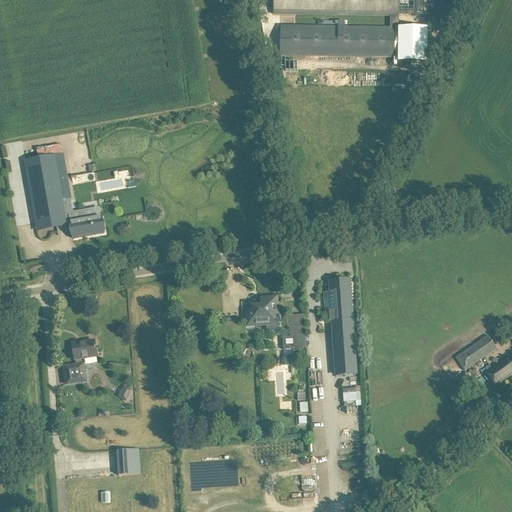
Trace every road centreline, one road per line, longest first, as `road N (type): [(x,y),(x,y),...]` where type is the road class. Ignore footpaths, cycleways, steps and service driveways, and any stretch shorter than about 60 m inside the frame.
road 1 (unclassified): [(0,297),(511,212)]
road 2 (track): [(228,0),(274,247)]
road 3 (unclassified): [(511,402),(388,511)]
